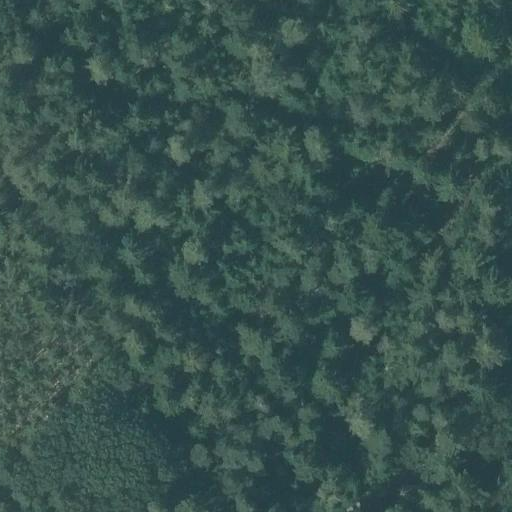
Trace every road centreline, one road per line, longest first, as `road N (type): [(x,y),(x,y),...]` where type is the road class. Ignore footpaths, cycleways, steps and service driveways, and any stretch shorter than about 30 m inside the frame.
road 1 (track): [(227,511),(0,158)]
road 2 (track): [(511,361),(494,388),(303,511)]
